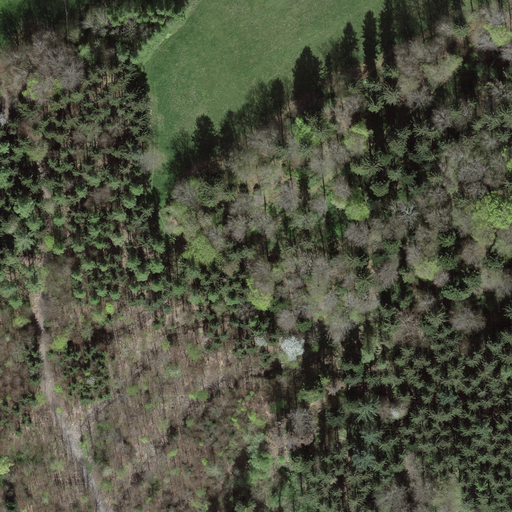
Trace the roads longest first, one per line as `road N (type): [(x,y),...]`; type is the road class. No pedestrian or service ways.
road 1 (track): [(493,0),(483,31),(433,95),(272,226),(253,280),(269,312),(314,329),(511,283)]
road 2 (track): [(104,511),(47,378),(45,184),(0,62)]
